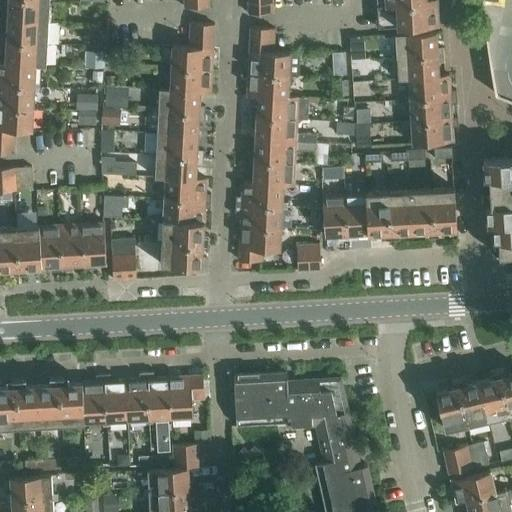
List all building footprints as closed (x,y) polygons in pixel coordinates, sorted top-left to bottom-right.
[(50,0),(49,0),(3,0),(3,8),(8,8),(8,20),(49,22),(50,0)] [(376,0),(378,28),(438,24),(436,0),(376,0)] [(511,0),(483,0),(484,6),(485,18),(486,31),(488,47),(490,63),(493,79),(495,94),(511,100),(511,0)] [(272,1),(248,1),(249,13),(273,13),(272,1)] [(2,31),(1,42),(47,44),(49,22),(8,20),(7,32),(2,31)] [(191,23),(190,35),(214,36),(215,24),(191,23)] [(250,27),(250,39),(274,40),(274,28),(250,27)] [(95,31),(94,44),(106,45),(107,32),(95,31)] [(392,54),(392,57),(443,54),(443,47),(437,48),(436,32),(395,34),(396,54),(392,54)] [(189,47),(173,46),(171,68),(212,70),(214,36),(190,35),(189,47)] [(250,39),(249,50),(248,73),(289,75),(290,53),(273,52),(274,40),(250,39)] [(47,44),(1,42),(0,52),(6,52),(5,62),(5,63),(36,65),(36,66),(46,66),(47,44)] [(86,52),(86,68),(105,68),(105,53),(86,52)] [(443,54),(392,57),(392,60),(397,60),(398,80),(409,79),(408,78),(439,76),(439,75),(438,62),(444,61),(443,54)] [(0,84),(39,87),(40,84),(35,83),(36,66),(36,65),(5,63),(5,62),(0,61),(0,84)] [(171,68),(170,89),(170,90),(200,91),(200,92),(211,93),(212,70),(171,68)] [(92,71),(91,83),(102,84),(103,72),(92,71)] [(289,75),(248,73),(247,96),(257,96),(257,95),(288,97),(288,96),(289,75)] [(405,97),(405,100),(456,97),(456,90),(450,90),(449,74),(439,75),(439,76),(408,78),(409,79),(410,96),(405,97)] [(115,77),(107,77),(106,85),(115,85),(115,77)] [(346,80),(336,81),(336,96),(347,95),(346,80)] [(39,87),(0,84),(0,106),(33,108),(34,89),(39,90),(39,87)] [(154,107),(154,110),(205,113),(205,106),(200,106),(200,92),(200,91),(170,90),(170,89),(160,88),(159,108),(154,107)] [(251,106),(251,116),(297,119),(299,96),(288,96),(288,97),(257,95),(257,96),(257,106),(251,106)] [(79,96),(79,112),(97,113),(97,97),(79,96)] [(456,97),(405,100),(405,103),(410,103),(411,121),(452,119),(452,118),(451,104),(457,104),(456,97)] [(0,106),(0,140),(15,142),(15,130),(32,131),(33,108),(0,106)] [(343,107),(343,119),(353,120),(354,107),(348,107),(343,107)] [(370,109),(357,110),(358,123),(371,122),(370,109)] [(205,113),(154,110),(153,113),(158,114),(157,133),(198,135),(199,120),(205,120),(205,113)] [(105,111),(104,126),(112,126),(113,111),(105,111)] [(83,114),(83,127),(95,127),(95,114),(83,114)] [(297,119),(251,116),(250,127),(256,127),(255,139),(316,142),(317,134),(297,133),(297,119)] [(411,121),(406,121),(406,124),(411,124),(412,144),(453,141),(452,126),(458,125),(457,118),(452,118),(452,119),(411,121)] [(337,122),(336,134),(354,135),(354,123),(337,122)] [(356,125),(357,147),(369,146),(368,124),(356,125)] [(151,151),(151,154),(203,157),(203,150),(197,150),(198,135),(157,133),(156,152),(151,151)] [(249,150),(248,160),(295,163),(296,149),(316,150),(316,142),(255,139),(255,150),(249,150)] [(15,142),(0,140),(0,152),(14,154),(15,142)] [(452,147),(443,148),(443,158),(452,157),(452,147)] [(443,158),(443,148),(434,148),(434,158),(443,158)] [(416,149),(407,150),(408,160),(417,160),(416,149)] [(425,149),(416,149),(417,160),(425,159),(425,149)] [(407,150),(398,151),(399,161),(408,160),(407,150)] [(399,161),(398,151),(390,151),(390,161),(399,161)] [(374,162),(373,152),(364,153),(365,163),(374,162)] [(382,152),(373,152),(374,162),(383,162),(382,152)] [(203,157),(151,154),(151,157),(156,158),(155,177),(165,178),(165,177),(196,178),(196,177),(197,164),(202,164),(203,157)] [(488,182),(482,182),(483,193),(497,192),(497,204),(486,205),(487,224),(493,223),(494,240),(498,240),(499,254),(511,253),(511,157),(482,159),(484,178),(488,178),(488,182)] [(103,159),(103,171),(115,172),(115,160),(103,159)] [(295,163),(248,160),(248,171),(254,171),(253,182),(253,183),(283,184),(283,185),(294,185),(295,163)] [(32,166),(15,167),(16,179),(16,190),(33,189),(32,166)] [(0,168),(0,179),(16,179),(15,167),(0,168)] [(160,195),(159,198),(211,201),(211,194),(206,193),(206,178),(196,177),(196,178),(165,177),(165,178),(164,195),(160,195)] [(16,179),(0,179),(0,191),(16,190),(16,179)] [(236,196),(236,203),(287,206),(287,203),(282,202),(283,185),(283,184),(253,183),(253,182),(242,181),(242,196),(236,196)] [(454,187),(431,189),(434,229),(456,228),(454,187)] [(431,189),(410,190),(412,231),(434,229),(431,189)] [(410,190),(388,191),(390,232),(412,231),(410,190)] [(388,191),(366,192),(369,233),(390,232),(388,191)] [(366,192),(345,194),(347,240),(358,239),(357,234),(369,233),(366,192)] [(347,240),(345,194),(322,195),(325,236),(337,235),(337,241),(347,240)] [(211,201),(159,198),(159,201),(164,201),(163,220),(204,222),(205,208),(210,208),(211,201)] [(287,206),(236,203),(235,210),(241,211),(240,225),(281,227),(282,208),(287,209),(287,206)] [(46,206),(37,207),(38,216),(46,216),(46,206)] [(163,220),(162,241),(203,244),(204,222),(163,220)] [(104,222),(81,223),(84,264),(83,264),(83,269),(94,269),(94,263),(106,262),(104,222)] [(81,223),(60,224),(63,271),(73,270),(72,264),(83,264),(84,264),(81,223)] [(60,224),(38,225),(41,266),(52,265),(52,271),(63,271),(60,224)] [(38,225),(17,227),(19,267),(41,266),(38,225)] [(240,225),(239,247),(238,260),(262,261),(263,249),(280,250),(281,227),(240,225)] [(0,268),(19,267),(17,227),(0,227),(0,268)] [(112,256),(124,255),(135,254),(134,238),(111,239),(112,256)] [(203,244),(162,241),(161,264),(202,266),(203,244)] [(309,268),(308,244),(297,245),(298,269),(309,268)] [(319,244),(308,244),(309,268),(321,268),(319,244)] [(135,254),(124,255),(125,279),(137,278),(135,254)] [(124,255),(112,256),(114,280),(125,279),(124,255)] [(154,371),(146,372),(149,423),(152,423),(152,418),(171,417),(168,376),(154,377),(154,371)] [(234,374),(235,392),(237,426),(288,422),(288,427),(316,425),(324,462),(315,464),(325,511),(378,511),(368,464),(360,466),(341,377),(287,380),(286,371),(234,374)] [(511,371),(500,375),(510,414),(511,413),(511,371)] [(140,378),(125,379),(128,420),(146,419),(146,423),(149,423),(146,372),(139,372),(140,378)] [(97,380),(82,381),(84,422),(103,421),(103,426),(106,426),(103,374),(96,375),(97,380)] [(111,374),(103,374),(106,426),(109,425),(109,421),(128,420),(125,379),(111,380),(111,374)] [(171,417),(193,416),(192,399),(204,398),(203,374),(168,376),(171,417)] [(479,380),(480,384),(488,419),(510,414),(500,375),(479,380)] [(479,380),(458,384),(467,424),(488,419),(480,384),(479,380)] [(82,381),(60,382),(62,423),(84,422),(82,381)] [(38,384),(38,388),(40,425),(62,423),(60,382),(38,384)] [(38,384),(17,385),(19,426),(40,425),(38,388),(38,384)] [(467,424),(458,384),(436,390),(445,429),(467,424)] [(0,426),(19,426),(17,385),(0,385),(0,426)] [(169,421),(157,421),(156,422),(157,452),(170,451),(169,434),(171,433),(171,424),(169,424),(169,421)] [(210,429),(194,430),(195,443),(197,443),(211,442),(210,429)] [(484,441),(475,443),(478,454),(486,452),(484,441)] [(173,444),(173,456),(197,454),(197,443),(195,443),(173,444)] [(475,443),(467,445),(470,456),(478,454),(475,443)] [(444,450),(446,462),(470,456),(467,445),(444,450)] [(510,459),(508,449),(499,451),(502,461),(510,459)] [(486,452),(478,454),(480,466),(489,464),(486,452)] [(129,453),(118,454),(118,464),(129,464),(129,453)] [(195,489),(195,482),(189,483),(188,466),(198,466),(197,454),(173,456),(174,468),(147,469),(148,489),(143,489),(144,492),(195,489)] [(478,454),(470,456),(472,468),(480,466),(478,454)] [(66,457),(67,465),(67,467),(85,466),(84,456),(66,457)] [(151,456),(138,456),(138,463),(139,465),(151,464),(151,462),(151,456)] [(470,456),(446,462),(449,473),(472,468),(470,456)] [(60,458),(43,459),(43,469),(61,468),(60,458)] [(43,469),(43,459),(25,460),(26,470),(43,469)] [(0,461),(0,471),(12,471),(12,461),(0,461)] [(456,503),(466,500),(466,499),(496,492),(495,491),(490,470),(451,479),(456,503)] [(6,493),(7,500),(57,497),(57,494),(52,494),(51,474),(10,477),(11,492),(6,493)] [(195,489),(144,492),(144,495),(149,495),(149,511),(176,511),(191,511),(190,497),(195,497),(195,489)] [(503,511),(511,510),(511,489),(506,491),(506,489),(495,491),(496,492),(466,499),(466,500),(468,511),(503,511)] [(98,511),(97,495),(85,496),(86,511),(98,511)] [(57,497),(7,500),(7,507),(12,507),(12,511),(53,511),(52,500),(57,500),(57,497)]
